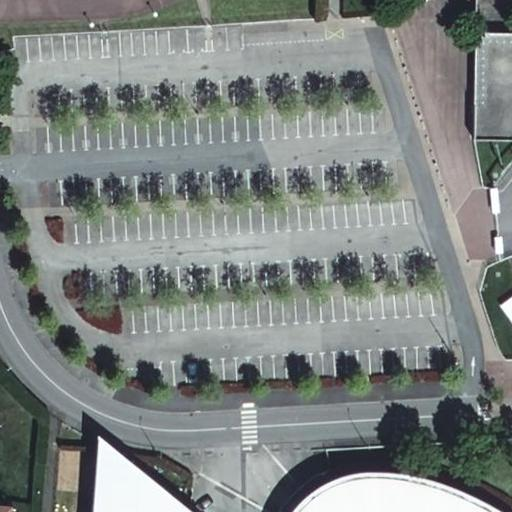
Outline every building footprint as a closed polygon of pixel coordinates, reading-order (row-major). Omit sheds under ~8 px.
[(511,32),(474,32),(474,58),(473,138),(511,138),(511,32)] [(95,439),(95,443),(90,505),(133,509),(136,474),(104,446),(95,439)] [(178,511),(136,474),(133,509),(90,505),(89,511),(178,511)] [(451,511),(447,510),(433,503),(438,487),(419,480),(408,477),(395,475),(382,474),(368,474),(354,475),(341,477),(345,495),(338,496),(330,499),(323,503),(315,507),(309,511),(451,511)] [(309,511),(315,507),(323,503),(330,499),(338,496),(345,495),(341,477),(333,479),(325,482),(314,486),(304,492),(297,499),(289,507),(284,511),(309,511)] [(487,511),(483,509),(469,501),(438,487),(433,503),(447,510),(451,511),(487,511)]
